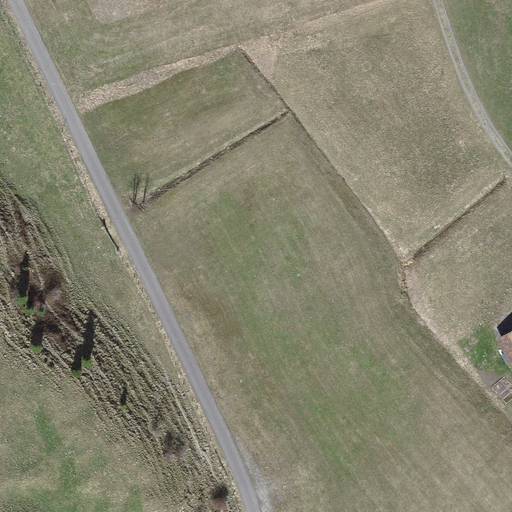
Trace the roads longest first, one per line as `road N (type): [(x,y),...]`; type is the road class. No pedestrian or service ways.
road 1 (unclassified): [(14,0),(254,511)]
road 2 (track): [(436,0),(471,97),(511,160)]
